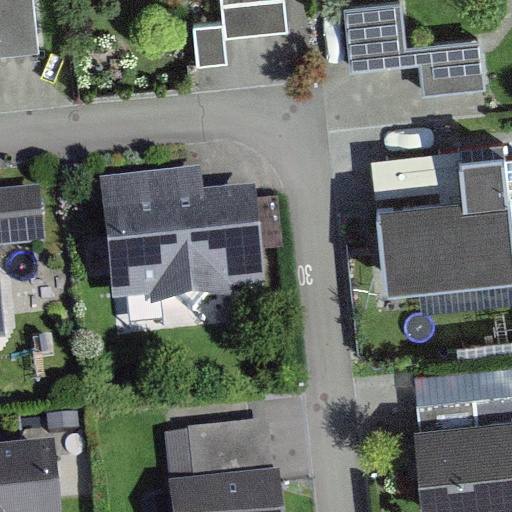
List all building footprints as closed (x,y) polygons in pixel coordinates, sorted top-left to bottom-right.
[(33,0),(0,0),(0,51),(35,50),(33,0)] [(405,0),(352,0),(355,58),(427,54),(429,89),(490,85),(487,32),(408,36),(405,0)] [(203,55),(231,53),(229,16),(201,17),(203,55)] [(256,181),(106,199),(120,317),(270,299),(256,181)] [(511,186),(391,199),(402,312),(511,300),(511,186)] [(45,205),(0,209),(0,340),(57,335),(45,205)] [(511,417),(422,428),(431,511),(478,511),(511,508),(511,417)] [(67,511),(63,445),(0,449),(0,511),(67,511)] [(298,511),(296,483),(177,492),(178,511),(298,511)]
